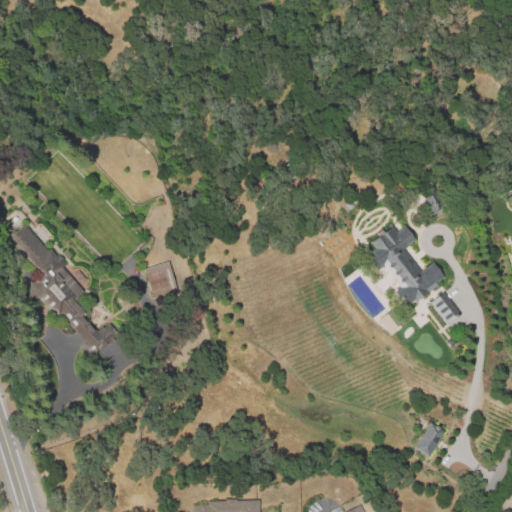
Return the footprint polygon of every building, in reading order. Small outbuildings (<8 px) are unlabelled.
[(443,210),(433,189),(422,195),(432,216),(443,210)] [(97,342),(89,349),(40,295),(56,281),(25,249),(23,251),(9,237),(22,225),(47,252),(51,249),(65,264),(60,269),(81,291),(79,300),(73,299),(72,300),(85,314),(81,317),(95,332),(91,336),(97,342)] [(370,245),(390,228),(395,234),(404,227),(415,241),(402,252),(420,274),(432,264),(444,278),(435,285),(436,287),(427,294),(428,295),(416,305),(413,302),(405,308),(393,293),(401,287),(398,284),(400,282),(393,274),(392,275),(386,268),(387,267),(385,264),(380,268),(368,254),(373,250),(370,245)] [(145,270),(168,263),(174,287),(172,287),(173,291),(152,297),(145,270)] [(427,304),(441,293),(460,317),(447,328),(427,304)] [(376,318),(385,332),(399,323),(390,309),(376,318)] [(427,459),(413,451),(429,424),(443,433),(427,459)] [(259,501),(259,511),(191,511),(191,507),(207,506),(207,502),(225,502),(225,500),(235,500),(235,502),(259,501)]
